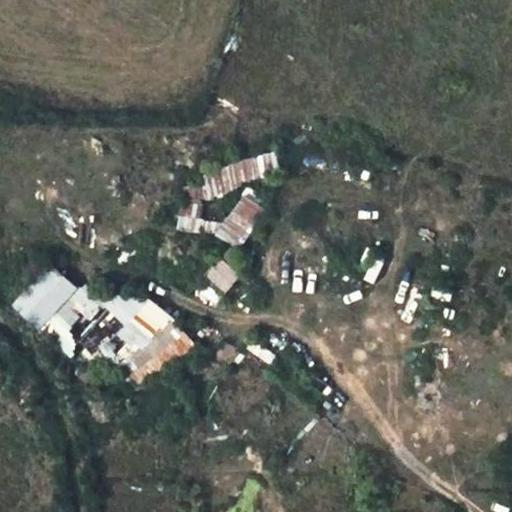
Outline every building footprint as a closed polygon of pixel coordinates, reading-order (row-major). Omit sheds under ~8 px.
[(42,143),(40,120),(12,123),(14,145),(42,143)] [(233,198),(214,230),(239,245),(258,213),(233,198)] [(356,273),(373,280),(384,256),(367,249),(356,273)] [(219,256),(204,274),(225,291),(240,273),(219,256)] [(79,339),(52,311),(77,287),(51,261),(11,299),(64,353),(79,339)] [(140,393),(194,343),(131,276),(101,304),(134,339),(119,353),(133,369),(125,377),(140,393)]
